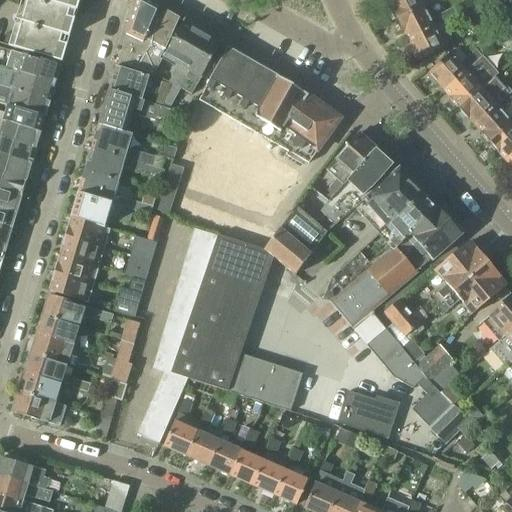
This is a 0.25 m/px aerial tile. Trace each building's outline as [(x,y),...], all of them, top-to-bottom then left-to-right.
[(27,0),(25,6),(22,20),(14,47),(62,62),(70,35),(63,33),(70,9),(77,12),(80,0),(27,0)] [(153,74),(154,75),(158,70),(157,69),(179,19),(171,15),(170,16),(166,14),(167,12),(151,3),(150,5),(146,3),(146,1),(144,0),(137,0),(126,37),(118,65),(143,73),(144,71),(153,74)] [(386,0),(396,20),(424,6),(434,1),(433,0),(386,0)] [(511,6),(509,1),(496,6),(499,14),(511,8),(511,6)] [(424,6),(396,20),(407,40),(453,17),(449,11),(431,20),(424,6)] [(475,19),(482,31),(498,21),(491,9),(475,19)] [(453,17),(407,40),(418,63),(445,49),(444,47),(453,43),(446,29),(456,24),(453,17)] [(173,86),(202,35),(196,31),(197,29),(187,23),(186,26),(184,25),(164,58),(175,64),(170,72),(173,75),(168,83),(173,86)] [(192,96),(221,45),(219,44),(220,41),(210,36),(209,38),(202,35),(173,86),(172,88),(166,104),(171,106),(181,89),(192,96)] [(246,129),(260,103),(276,75),(262,68),(228,49),(210,80),(199,101),(246,129)] [(452,54),(428,74),(443,91),(482,57),(476,50),(460,64),(452,54)] [(6,68),(6,70),(55,85),(60,67),(11,51),(6,68)] [(482,57),(443,91),(459,108),(482,88),(494,77),(494,78),(498,75),(488,65),(489,64),(482,57)] [(0,67),(0,86),(50,101),(55,85),(6,70),(6,68),(1,67),(0,67)] [(116,67),(109,91),(142,101),(149,77),(116,67)] [(273,144),(284,129),(283,128),(286,123),(287,124),(307,96),(277,77),(277,76),(276,75),(260,103),(246,129),(273,144)] [(482,88),(459,108),(474,126),(511,93),(506,87),(504,89),(494,78),(494,77),(482,88)] [(0,103),(8,106),(45,117),(50,101),(0,86),(0,103)] [(109,91),(99,125),(127,134),(134,111),(141,113),(139,118),(162,124),(163,123),(179,127),(184,116),(167,110),(167,109),(164,108),(142,102),(142,101),(109,91)] [(511,92),(511,93),(474,126),(489,143),(511,123),(502,111),(511,102),(511,92)] [(286,123),(283,128),(284,129),(273,144),(308,164),(340,120),(307,96),(287,124),(286,123)] [(0,121),(41,134),(45,117),(8,106),(5,115),(0,113),(0,121)] [(0,121),(0,129),(0,130),(0,131),(0,138),(36,149),(41,134),(0,121)] [(511,123),(489,143),(504,160),(511,153),(511,123)] [(99,125),(92,149),(152,167),(155,158),(129,150),(133,136),(127,134),(99,125)] [(327,171),(345,186),(376,149),(358,134),(327,171)] [(0,155),(31,165),(36,149),(0,138),(0,155)] [(162,144),(158,157),(169,161),(174,148),(162,144)] [(92,149),(85,171),(120,182),(124,168),(146,174),(161,179),(164,170),(152,167),(92,149)] [(378,190),(398,168),(376,149),(345,186),(321,212),(336,227),(356,210),(367,201),(370,198),(370,197),(377,189),(378,190)] [(0,155),(0,172),(27,180),(31,165),(0,155)] [(172,165),(157,211),(169,215),(184,169),(172,165)] [(85,171),(79,193),(133,210),(150,215),(153,207),(136,202),(115,196),(120,182),(85,171)] [(389,226),(424,195),(400,171),(370,198),(367,201),(356,210),(362,217),(373,208),(389,226)] [(0,191),(21,198),(27,180),(0,172),(0,191)] [(0,208),(17,214),(21,198),(0,191),(0,208)] [(79,193),(71,219),(72,219),(105,229),(109,215),(130,222),(133,210),(79,193)] [(392,250),(395,248),(410,235),(438,210),(424,195),(389,226),(395,233),(385,242),(392,250)] [(296,207),(264,250),(273,259),(294,276),(327,232),(296,207)] [(0,208),(0,225),(12,230),(17,214),(0,208)] [(329,303),(366,346),(386,330),(373,314),(374,314),(371,310),(460,234),(438,210),(410,235),(395,248),(392,250),(372,267),(329,303)] [(157,244),(165,220),(154,217),(147,240),(157,244)] [(68,227),(66,237),(105,249),(111,230),(105,229),(72,219),(69,228),(68,227)] [(0,243),(7,246),(12,230),(0,225),(0,243)] [(195,229),(192,242),(213,248),(217,236),(195,229)] [(201,282),(197,294),(193,306),(189,318),(185,329),(181,341),(177,353),(170,374),(188,379),(290,412),(303,374),(241,354),(273,259),(264,250),(218,235),(217,236),(213,248),(209,259),(206,270),(201,282)] [(64,247),(61,255),(100,267),(105,249),(66,237),(63,246),(64,247)] [(137,239),(132,253),(143,256),(140,265),(150,268),(157,245),(137,238),(137,239)] [(192,242),(188,253),(209,259),(213,248),(192,242)] [(434,271),(433,272),(442,283),(443,282),(447,286),(437,294),(443,301),(488,262),(478,250),(476,251),(468,242),(434,270),(435,271),(434,271)] [(130,262),(140,265),(143,256),(132,253),(130,262)] [(188,253),(185,264),(206,270),(209,259),(188,253)] [(324,297),(329,303),(372,267),(360,253),(332,278),(324,297)] [(57,264),(55,273),(95,285),(100,267),(61,255),(59,264),(57,264)] [(443,301),(435,308),(442,316),(461,301),(472,315),(505,286),(498,277),(500,276),(488,262),(443,301)] [(185,264),(181,276),(201,282),(206,270),(185,264)] [(53,283),(50,292),(89,304),(95,285),(55,273),(52,283),(53,283)] [(181,276),(178,288),(197,294),(201,282),(181,276)] [(178,288),(174,300),(193,306),(197,294),(178,288)] [(129,302),(132,292),(122,289),(119,299),(129,302)] [(142,295),(132,292),(129,302),(139,305),(142,295)] [(487,318),(482,323),(499,342),(507,335),(511,330),(511,295),(489,314),(490,315),(487,318)] [(45,305),(42,316),(79,327),(83,317),(94,321),(95,320),(110,325),(113,316),(51,296),(48,306),(45,305)] [(174,300),(170,312),(189,318),(193,306),(174,300)] [(385,313),(394,323),(386,330),(398,344),(405,338),(427,318),(424,315),(425,314),(419,307),(412,314),(400,300),(385,313)] [(170,312),(167,324),(185,329),(189,318),(170,312)] [(42,316),(38,326),(41,327),(39,336),(76,348),(79,339),(76,338),(79,327),(42,316)] [(127,321),(121,341),(134,344),(140,324),(127,321)] [(167,324),(163,336),(181,341),(185,329),(167,324)] [(415,364),(398,344),(386,330),(366,346),(393,378),(413,389),(416,386),(426,395),(410,410),(411,411),(416,416),(429,429),(452,406),(440,392),(415,364)] [(499,342),(491,349),(501,361),(500,361),(506,368),(507,367),(511,362),(511,330),(507,335),(499,342)] [(33,343),(30,354),(68,366),(71,356),(73,357),(76,348),(39,336),(36,344),(33,343)] [(163,336),(160,347),(177,353),(181,341),(163,336)] [(408,341),(405,338),(398,344),(415,364),(424,355),(411,339),(408,341)] [(116,361),(128,364),(134,344),(121,341),(121,342),(116,361)] [(440,346),(426,358),(424,355),(415,364),(440,392),(449,384),(460,376),(450,365),(454,362),(440,346)] [(170,375),(170,374),(177,353),(160,347),(153,369),(165,373),(165,372),(170,375)] [(30,354),(26,364),(29,365),(27,374),(63,386),(88,393),(90,385),(75,380),(76,379),(65,375),(68,366),(30,354)] [(116,361),(110,379),(114,380),(127,384),(132,365),(128,364),(116,361)] [(188,379),(170,374),(170,375),(165,372),(165,373),(160,383),(182,392),(188,379)] [(21,382),(18,393),(55,404),(58,393),(60,394),(63,386),(27,374),(24,383),(21,382)] [(107,397),(106,399),(117,402),(117,401),(123,402),(128,385),(126,385),(127,384),(114,380),(109,398),(107,397)] [(160,383),(156,393),(178,402),(182,392),(160,383)] [(463,397),(449,384),(440,392),(452,406),(453,407),(463,397)] [(333,388),(323,418),(338,423),(388,439),(399,405),(377,398),(375,402),(348,393),(333,388)] [(18,393),(14,403),(17,404),(14,413),(60,427),(66,407),(55,404),(18,393)] [(156,393),(151,403),(173,413),(178,402),(156,393)] [(106,399),(100,418),(111,421),(117,402),(106,399)] [(184,400),(178,415),(187,419),(187,417),(193,404),(184,400)] [(151,403),(147,413),(169,423),(173,413),(151,403)] [(464,419),(453,407),(452,406),(429,429),(444,446),(459,431),(464,437),(484,419),(474,409),(464,419)] [(199,424),(200,425),(209,429),(215,414),(206,409),(200,423),(199,424)] [(232,410),(228,419),(227,419),(221,434),(231,438),(237,423),(235,422),(239,413),(232,410)] [(147,413),(142,423),(164,433),(169,423),(147,413)] [(178,415),(164,447),(186,457),(197,432),(200,425),(199,424),(200,423),(187,417),(187,419),(178,415)] [(111,421),(100,418),(94,437),(106,440),(111,421)] [(159,444),(164,433),(142,423),(137,436),(141,438),(142,436),(159,444)] [(331,431),(322,428),(320,435),(328,438),(331,431)] [(243,444),(252,448),(259,433),(249,429),(243,444)] [(340,429),(336,440),(357,449),(362,438),(340,429)] [(197,432),(186,457),(208,466),(219,442),(197,432)] [(475,447),(465,437),(457,445),(467,455),(475,447)] [(281,443),(272,438),(265,454),(275,458),(281,443)] [(219,442),(208,466),(230,476),(241,451),(219,442)] [(304,452),(294,448),(287,463),(297,468),(304,452)] [(483,458),(492,469),(503,459),(493,448),(483,458)] [(241,451),(230,476),(252,486),(263,461),(241,451)] [(0,458),(0,477),(46,491),(46,490),(49,479),(43,477),(45,472),(0,458)] [(263,461),(252,486),(274,496),(285,471),(263,461)] [(324,463),(304,509),(311,511),(329,511),(343,481),(328,475),(332,466),(324,463)] [(285,471),(274,496),(297,505),(302,495),(303,495),(304,492),(303,492),(308,481),(285,471)] [(463,471),(457,486),(464,494),(472,487),(469,483),(473,475),(463,471)] [(343,481),(329,511),(355,511),(359,504),(363,497),(362,496),(364,491),(351,485),(355,476),(347,473),(343,481)] [(0,477),(0,495),(24,502),(26,496),(50,503),(53,492),(46,490),(46,491),(0,477)] [(368,481),(364,491),(362,496),(363,497),(371,500),(377,485),(368,481)] [(505,492),(509,488),(504,481),(494,490),(500,496),(505,492)] [(106,509),(116,511),(121,511),(128,487),(113,484),(106,508),(106,509)] [(0,495),(0,511),(53,511),(54,511),(24,502),(0,495)] [(381,511),(407,511),(410,508),(388,498),(381,511)] [(116,511),(106,509),(106,508),(77,499),(74,509),(82,511),(116,511)] [(410,508),(407,511),(417,511),(421,504),(413,501),(410,508)]
